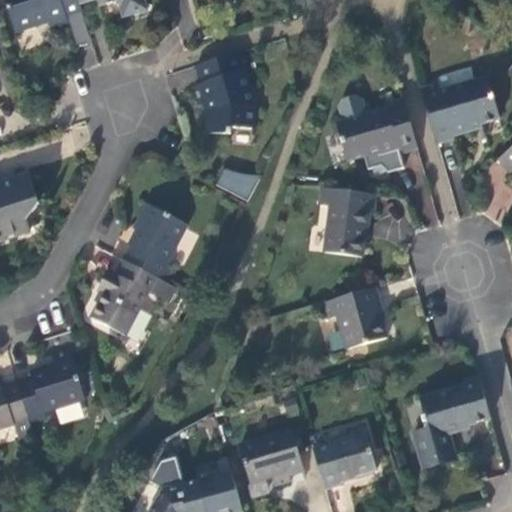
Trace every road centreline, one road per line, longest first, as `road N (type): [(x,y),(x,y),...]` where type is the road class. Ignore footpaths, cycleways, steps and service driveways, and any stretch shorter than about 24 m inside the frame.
road 1 (residential): [(0,314),(42,296),(171,57)]
road 2 (residential): [(511,434),(437,184)]
